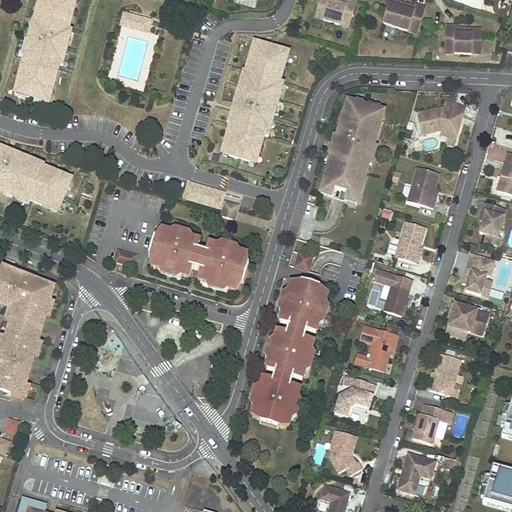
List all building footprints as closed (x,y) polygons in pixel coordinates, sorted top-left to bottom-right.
[(66,37),(74,11),(67,9),(69,1),(65,0),(46,0),(46,3),(40,2),(33,28),(31,28),(30,34),(31,35),(25,53),(26,53),(17,88),(23,90),(21,96),(30,99),(34,100),(43,102),(45,96),(51,97),(60,62),(63,63),(65,56),(65,55),(67,45),(68,45),(70,38),(66,37)] [(346,0),(346,1),(341,0),(336,0),(335,4),(321,0),(320,0),(315,19),(323,21),(323,22),(340,26),(341,21),(350,23),(356,2),(349,0),(346,0)] [(76,3),(69,1),(67,9),(74,11),(76,3)] [(405,5),(390,1),(389,6),(403,10),(405,5)] [(424,8),(415,5),(414,8),(405,5),(403,10),(389,6),(383,25),(391,28),(408,33),(409,27),(418,30),(424,8)] [(150,22),(124,15),(123,21),(125,21),(124,27),(147,33),(149,25),(150,22)] [(340,26),(349,29),(350,23),(341,21),(340,26)] [(466,30),(456,29),(456,27),(446,26),(445,49),(454,49),(454,55),(471,56),(471,55),(480,56),(481,36),(466,35),(466,30)] [(418,30),(409,27),(408,33),(417,35),(418,30)] [(260,48),(254,46),(252,54),(258,55),(260,48)] [(283,71),(285,64),(279,62),(282,54),(260,48),(258,55),(252,54),(249,62),(250,62),(245,79),(242,78),(239,91),(241,92),(239,96),(237,96),(235,103),(236,103),(233,113),(232,113),(230,120),(232,121),(227,140),(226,139),(224,147),(230,149),(228,157),(250,163),(252,155),(258,157),(260,149),(265,131),(269,132),(271,125),(270,124),(273,114),(274,114),(276,107),(273,106),(274,101),(276,102),(280,89),(278,89),(283,71)] [(288,56),(282,54),(279,62),(285,64),(288,56)] [(21,96),(23,90),(17,88),(14,98),(29,102),(30,99),(21,96)] [(48,107),(51,97),(45,96),(43,102),(34,100),(33,103),(48,107)] [(464,109),(445,103),(443,111),(440,110),(417,115),(416,120),(422,136),(440,132),(447,135),(448,132),(456,135),(459,124),(455,123),(456,118),(461,120),(464,109)] [(356,117),(358,111),(349,108),(348,110),(347,111),(346,113),(345,114),(344,116),(343,118),(336,142),(338,143),(335,153),(333,152),(322,190),(334,193),(335,189),(347,193),(346,197),(358,200),(368,167),(366,166),(367,161),(369,162),(382,118),(372,115),(368,114),(366,120),(356,117)] [(456,135),(448,132),(447,135),(440,132),(439,136),(455,141),(456,135)] [(230,149),(224,147),(222,155),(228,157),(230,149)] [(52,205),(59,208),(68,187),(60,184),(63,178),(55,175),(38,169),(39,166),(27,161),(26,164),(22,162),(23,160),(15,157),(15,158),(5,154),(6,153),(0,150),(0,193),(0,194),(7,197),(9,193),(13,195),(12,197),(24,202),(25,200),(42,207),(50,211),(52,205)] [(511,156),(502,154),(500,161),(511,164),(511,156)] [(258,157),(252,155),(250,163),(256,165),(258,157)] [(511,195),(511,164),(500,161),(491,191),(511,197),(511,195)] [(439,176),(417,170),(408,203),(433,211),(435,202),(432,201),(435,190),(439,176)] [(70,181),(63,178),(60,184),(68,187),(70,181)] [(223,196),(188,186),(184,200),(219,210),(221,205),(223,196)] [(334,193),(322,190),(321,195),(333,198),(334,193)] [(357,205),(358,200),(346,197),(345,202),(357,205)] [(59,208),(52,205),(50,211),(57,214),(59,208)] [(505,211),(484,205),(481,213),(485,214),(482,223),(479,235),(486,236),(497,240),(497,239),(505,211)] [(236,209),(225,206),(224,212),(222,218),(233,221),(236,209)] [(425,230),(405,224),(395,259),(417,266),(419,258),(414,256),(418,244),(421,245),(425,230)] [(247,256),(208,244),(206,254),(197,252),(200,242),(161,231),(159,241),(154,239),(149,257),(153,258),(151,268),(169,273),(189,279),(192,269),(200,272),(198,282),(217,287),(236,293),(239,283),(243,284),(248,267),(244,265),(247,256)] [(497,240),(486,236),(484,244),(498,248),(500,240),(497,239),(497,240)] [(139,256),(116,249),(112,262),(135,269),(139,256)] [(308,272),(312,258),(299,254),(295,268),(308,272)] [(468,281),(464,294),(487,300),(491,285),(484,283),(486,275),(490,276),(495,262),(472,255),(465,280),(468,281)] [(36,282),(3,269),(0,275),(0,299),(1,300),(0,302),(9,305),(19,309),(16,321),(12,320),(12,321),(9,330),(14,332),(12,341),(8,339),(3,356),(0,365),(0,390),(11,394),(10,396),(22,399),(30,373),(30,372),(29,371),(28,370),(25,368),(26,362),(30,363),(31,363),(32,362),(33,362),(42,332),(42,331),(41,329),(40,328),(36,327),(38,321),(42,323),(43,322),(44,322),(45,320),(50,302),(46,301),(48,292),(34,287),(36,282)] [(391,288),(409,293),(412,282),(378,273),(375,283),(391,288)] [(54,289),(36,282),(34,287),(48,292),(46,301),(50,302),(54,289)] [(280,426),(290,428),(301,390),(291,387),(293,378),(303,381),(314,343),(304,340),(307,331),(317,334),(327,296),(318,293),(319,289),(302,283),(300,288),(291,285),(286,301),(292,303),(290,309),(284,308),(279,324),(289,326),(286,335),(277,332),(272,348),(279,350),(277,356),(270,354),(266,370),(275,373),(273,382),(263,379),(258,395),(265,397),(263,403),(256,401),(252,417),(262,420),(260,424),(279,430),(280,426)] [(409,293),(391,288),(384,313),(402,319),(409,293)] [(292,303),(286,301),(285,305),(284,308),(290,309),(292,303)] [(483,337),(489,315),(452,304),(450,313),(453,314),(448,327),(450,328),(448,335),(464,340),(467,332),(483,337)] [(19,309),(9,305),(5,319),(12,321),(12,320),(16,321),(19,309)] [(396,338),(364,328),(360,342),(372,346),(368,357),(367,357),(367,359),(364,368),(382,373),(383,372),(388,355),(386,355),(388,349),(392,350),(396,338)] [(279,350),(272,348),(271,351),(270,354),(277,356),(279,350)] [(367,359),(356,356),(354,365),(364,368),(367,359)] [(460,362),(440,356),(434,375),(433,381),(430,392),(455,399),(457,391),(452,390),(460,362)] [(340,398),(335,415),(347,419),(350,410),(356,406),(369,410),(376,387),(346,378),(343,386),(352,389),(352,392),(340,398)] [(265,397),(258,395),(257,398),(256,401),(263,403),(265,397)] [(511,400),(511,401),(510,407),(504,429),(501,438),(511,441),(511,400)] [(504,429),(510,407),(505,405),(498,427),(504,429)] [(368,414),(369,410),(356,406),(350,410),(347,419),(351,420),(353,413),(356,411),(368,414)] [(453,415),(424,406),(421,417),(419,417),(412,441),(432,447),(439,423),(446,425),(447,421),(451,422),(453,415)] [(15,439),(21,423),(9,419),(3,435),(15,439)] [(352,454),(357,439),(336,432),(333,440),(335,441),(332,452),(330,459),(337,474),(345,470),(349,478),(361,472),(357,464),(355,465),(351,457),(349,457),(350,453),(352,454)] [(0,440),(0,453),(5,455),(9,444),(0,440)] [(436,464),(408,456),(403,472),(406,472),(405,477),(402,476),(397,492),(414,497),(420,478),(431,481),(436,464)] [(458,472),(461,463),(446,459),(443,467),(458,472)] [(511,511),(511,473),(493,468),(490,478),(484,500),(482,505),(505,511),(511,511)] [(484,500),(490,478),(484,476),(478,498),(484,500)] [(344,511),(350,494),(325,487),(321,500),(331,503),(328,511),(344,511)] [(24,501),(20,511),(45,511),(47,507),(24,501)]
